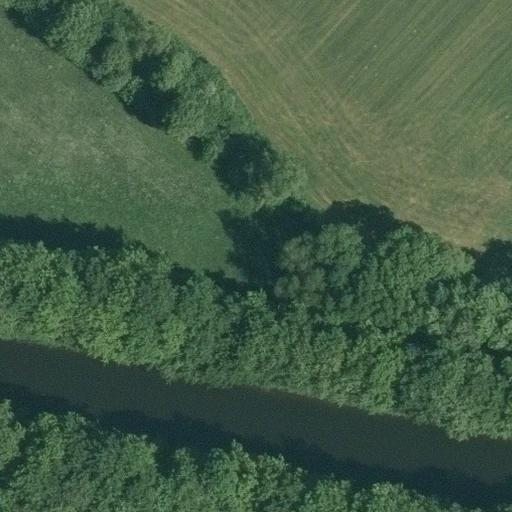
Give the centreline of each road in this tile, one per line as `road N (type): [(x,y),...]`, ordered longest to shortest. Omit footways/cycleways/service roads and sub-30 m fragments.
road 1 (track): [(511,389),(0,285)]
road 2 (track): [(0,462),(256,511)]
